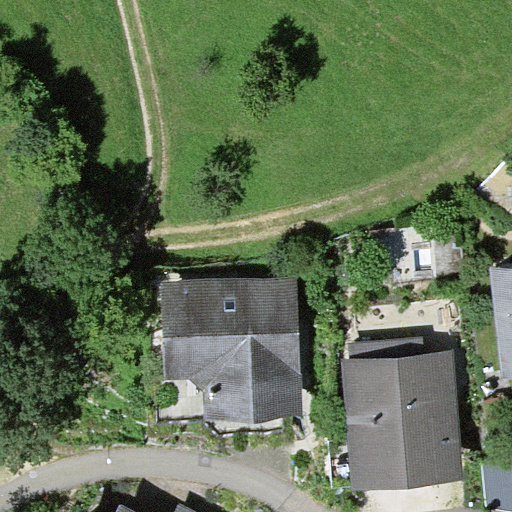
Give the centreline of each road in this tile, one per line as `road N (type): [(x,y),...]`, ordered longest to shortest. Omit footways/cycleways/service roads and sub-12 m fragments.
road 1 (track): [(511,153),(469,182),(275,235),(129,256),(61,373),(38,497)]
road 2 (residential): [(11,511),(38,497),(165,497),(255,484),(284,511)]
road 3 (track): [(129,256),(159,185),(127,0)]
